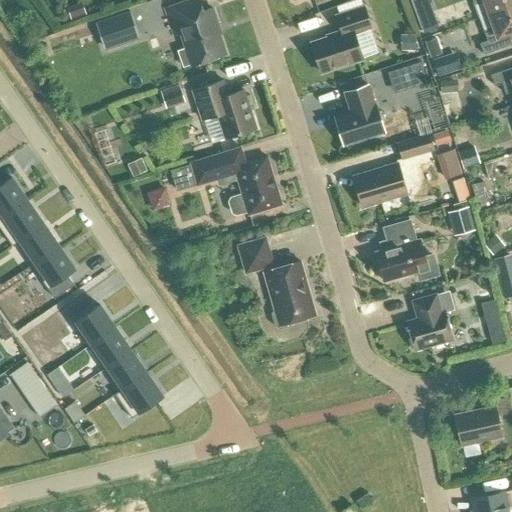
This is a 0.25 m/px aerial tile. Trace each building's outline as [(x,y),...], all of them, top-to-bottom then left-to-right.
[(194,0),(191,0),(165,9),(174,36),(182,33),(187,48),(178,51),(183,67),(193,63),(193,65),(224,55),(214,26),(218,25),(213,8),(199,13),(194,0)] [(489,14),(511,5),(511,0),(472,0),(474,6),(485,2),(489,14)] [(480,44),(484,55),(511,44),(511,38),(510,33),(511,32),(511,5),(489,14),(494,27),(483,30),(487,41),(480,44)] [(311,44),(321,73),(363,59),(354,34),(371,28),(364,7),(336,16),(342,34),(311,44)] [(433,10),(417,17),(423,34),(440,27),(433,10)] [(130,12),(95,23),(102,43),(137,31),(130,12)] [(417,51),(417,35),(402,35),(402,51),(417,51)] [(457,51),(433,60),(439,77),(463,68),(457,51)] [(390,71),(395,92),(429,82),(423,61),(390,71)] [(511,92),(511,67),(491,75),(495,86),(502,84),(506,94),(511,92)] [(164,88),(172,108),(190,100),(182,80),(164,88)] [(256,129),(244,90),(228,95),(224,80),(193,90),(202,120),(218,115),(225,139),(256,129)] [(250,87),(264,131),(273,129),(259,84),(250,87)] [(335,118),(344,145),(384,132),(375,105),(374,105),(368,86),(345,93),(352,112),(335,118)] [(436,131),(440,143),(454,138),(450,127),(436,131)] [(398,143),(402,159),(433,150),(429,134),(398,143)] [(449,178),(467,172),(458,147),(440,153),(449,178)] [(232,213),(236,215),(248,212),(249,215),(282,204),(267,157),(245,164),(241,148),(191,163),(197,185),(229,176),(231,181),(238,179),(242,194),(231,198),(229,202),(232,213)] [(353,176),(363,207),(388,199),(396,203),(405,187),(398,163),(353,176)] [(0,219),(28,201),(11,177),(0,185),(0,219)] [(489,204),(482,180),(470,183),(477,207),(489,204)] [(158,209),(174,203),(168,186),(152,192),(158,209)] [(0,219),(0,227),(12,245),(43,223),(28,201),(0,219)] [(447,212),(453,236),(474,231),(468,207),(447,212)] [(388,241),(381,243),(383,251),(376,253),(384,281),(417,272),(419,280),(438,275),(433,255),(425,257),(420,240),(415,241),(410,221),(384,228),(388,241)] [(31,265),(59,246),(43,223),(12,245),(12,246),(16,243),(31,265)] [(496,236),(485,246),(493,256),(505,246),(496,236)] [(246,273),(265,268),(267,272),(264,272),(274,309),(271,314),(275,326),(280,329),(292,326),(295,321),(316,315),(301,262),(273,270),(272,266),(274,265),(266,238),(238,246),(246,273)] [(59,246),(31,265),(54,298),(74,284),(67,275),(75,269),(59,246)] [(511,254),(493,259),(499,279),(511,275),(511,254)] [(445,340),(452,338),(445,313),(441,314),(436,295),(413,301),(418,320),(408,323),(415,349),(433,344),(435,345),(443,343),(445,340)] [(488,299),(494,342),(508,340),(502,297),(488,299)] [(88,347),(115,328),(99,305),(72,323),(88,347)] [(3,323),(0,324),(0,334),(5,341),(12,336),(3,323)] [(104,369),(131,351),(115,328),(88,347),(104,369)] [(115,395),(147,373),(131,351),(104,369),(119,391),(115,394),(115,395)] [(27,362),(9,374),(39,418),(57,406),(27,362)] [(147,373),(115,395),(131,418),(163,396),(147,373)] [(57,389),(62,396),(73,389),(68,381),(57,389)] [(455,415),(456,419),(454,422),(456,429),(458,430),(462,446),(502,437),(497,416),(511,412),(511,411),(507,389),(491,392),(495,406),(455,415)] [(65,408),(74,422),(85,415),(75,401),(65,408)] [(0,438),(8,434),(7,433),(15,427),(0,406),(0,438)] [(509,511),(509,510),(507,509),(503,492),(472,499),(474,511),(509,511)] [(362,509),(372,501),(368,494),(357,502),(362,509)]
